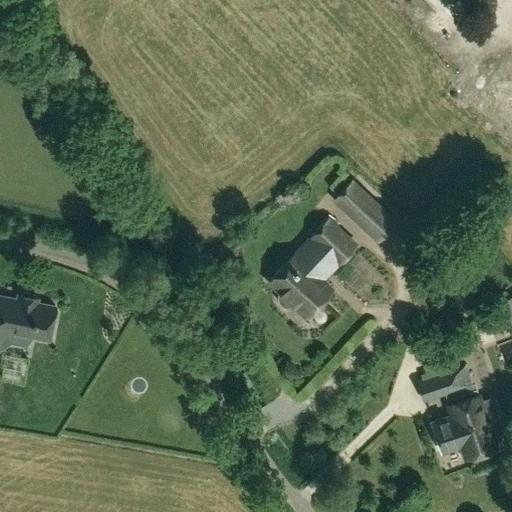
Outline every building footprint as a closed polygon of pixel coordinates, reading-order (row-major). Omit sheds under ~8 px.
[(336,198),(380,239),(397,222),(353,180),(336,198)] [(295,254),(270,280),(282,291),(279,294),(279,301),(285,306),(292,306),(295,303),(308,315),(333,289),(320,277),(326,271),(327,273),(339,261),(340,262),(357,244),(329,218),(312,236),(317,240),(300,258),(295,254)] [(495,297),(460,267),(454,275),(488,304),(495,297)] [(0,340),(21,345),(30,339),(30,336),(49,339),(55,305),(37,302),(38,297),(18,294),(17,298),(0,294),(0,340)] [(511,294),(497,300),(511,340),(511,294)] [(451,369),(417,381),(424,400),(444,393),(452,416),(432,423),(442,452),(462,445),(467,457),(497,446),(493,435),(502,431),(492,401),(481,404),(474,383),(458,388),(451,369)]
